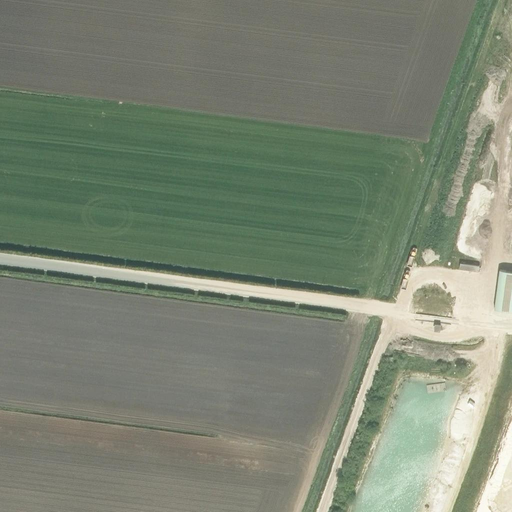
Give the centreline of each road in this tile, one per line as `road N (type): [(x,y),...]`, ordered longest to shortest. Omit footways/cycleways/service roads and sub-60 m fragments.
road 1 (track): [(321,511),(500,0)]
road 2 (unclassified): [(0,259),(391,309)]
road 3 (track): [(446,511),(494,377),(499,322),(474,321),(441,336),(391,309)]
